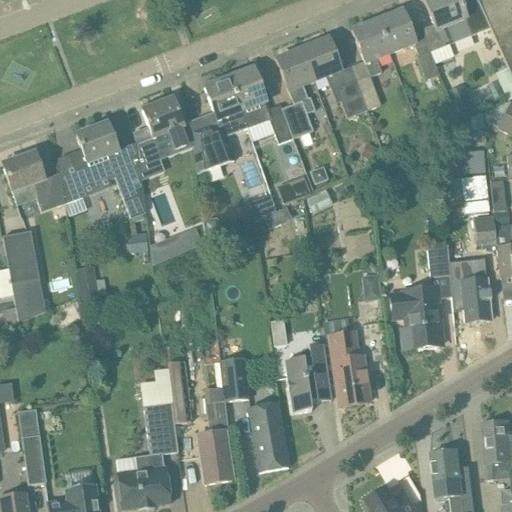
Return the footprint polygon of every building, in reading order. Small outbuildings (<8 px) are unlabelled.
[(421,31),(430,54),(453,44),(489,29),(476,1),(460,7),(457,0),(432,0),(424,3),(433,26),(421,31)] [(479,0),(478,0),(476,1),(489,29),(511,81),(511,0),(482,0),(480,1),(479,0)] [(439,78),(430,54),(421,31),(423,38),(413,42),(401,13),(400,13),(400,14),(376,23),(389,56),(413,47),(418,59),(417,59),(426,83),(439,78)] [(389,56),(376,23),(352,33),(352,32),(351,32),(369,78),(356,83),(367,112),(381,107),(378,101),(370,80),(381,75),(376,62),(389,56)] [(347,120),(367,112),(356,83),(344,87),(339,73),(340,73),(327,42),(301,52),(314,83),(330,77),(347,120)] [(314,83),(301,52),(275,62),(293,107),(281,111),(292,141),(313,133),(306,115),(314,112),(309,100),(307,101),(302,88),(314,83)] [(252,71),(228,80),(240,114),(246,131),(251,144),(274,136),(278,147),(292,141),(281,111),(269,116),(267,112),(264,105),(252,71)] [(246,131),(240,114),(228,80),(218,80),(215,81),(213,81),(213,86),(203,89),(216,124),(208,127),(211,136),(220,133),(222,132),(225,139),(246,131)] [(466,94),(451,101),(457,114),(472,108),(466,94)] [(151,139),(136,144),(138,166),(139,165),(139,170),(160,162),(194,149),(192,133),(191,125),(182,128),(179,120),(172,101),(158,107),(154,104),(142,108),(143,112),(141,113),(148,132),(151,139)] [(508,103),(494,111),(511,120),(511,103),(510,104),(508,103)] [(511,120),(494,111),(484,116),(484,123),(496,131),(497,129),(511,137),(511,120)] [(76,176),(60,182),(64,206),(84,199),(81,190),(113,178),(129,221),(145,215),(144,209),(144,208),(144,204),(139,165),(138,166),(136,144),(135,145),(135,151),(118,158),(107,126),(76,138),(81,152),(68,157),(76,176)] [(222,132),(220,133),(211,136),(208,127),(192,133),(194,149),(197,176),(233,163),(225,139),(222,132)] [(370,147),(364,159),(373,163),(378,151),(370,147)] [(483,154),(442,157),(445,179),(485,175),(483,154)] [(33,155),(1,167),(11,194),(31,188),(40,214),(64,206),(60,182),(45,187),(33,155)] [(327,182),(322,169),(309,174),(314,187),(315,187),(316,190),(327,186),(326,183),(327,182)] [(298,201),(311,196),(304,179),(291,184),(298,201)] [(332,206),(325,192),(306,202),(313,216),(332,206)] [(270,197),(247,205),(254,225),(263,221),(276,214),(270,197)] [(276,214),(263,221),(269,232),(286,224),(280,212),(276,214)] [(508,226),(507,214),(493,215),(494,228),(508,226)] [(492,221),(473,223),(475,244),(495,242),(492,221)] [(448,278),(444,238),(442,239),(441,227),(427,228),(428,240),(426,240),(429,279),(448,278)] [(195,231),(150,248),(152,268),(201,247),(195,231)] [(30,234),(2,239),(11,288),(39,283),(30,234)] [(145,235),(128,236),(130,255),(147,253),(145,235)] [(247,255),(238,236),(220,245),(229,264),(247,255)] [(511,246),(497,248),(500,280),(511,278),(511,246)] [(484,261),(448,265),(453,313),(463,312),(464,326),(490,323),(484,261)] [(54,273),(57,294),(76,291),(73,270),(54,273)] [(95,283),(93,270),(75,272),(79,302),(98,299),(97,298),(103,297),(101,282),(95,283)] [(366,301),(380,300),(378,275),(364,277),(366,301)] [(442,347),(436,291),(402,295),(402,296),(389,297),(392,322),(405,320),(406,333),(408,332),(410,349),(403,350),(403,351),(442,347)] [(74,306),(60,309),(62,317),(69,322),(77,320),(74,306)] [(15,311),(3,313),(5,329),(18,327),(15,311)] [(353,335),(328,338),(332,363),(336,389),(339,409),(369,404),(366,385),(362,358),(356,359),(353,335)] [(175,365),(173,347),(163,348),(166,367),(167,367),(174,426),(191,424),(183,365),(178,366),(178,365),(175,365)] [(331,403),(323,348),(307,350),(305,351),(303,351),(302,353),(301,354),(300,355),(299,357),(299,359),(299,360),(299,362),(283,364),(291,416),(311,413),(310,404),(316,404),(316,405),(331,403)] [(224,389),(226,404),(249,402),(244,360),(221,363),(224,389)] [(11,386),(0,387),(0,405),(13,404),(11,386)] [(203,391),(205,407),(226,404),(224,389),(203,391)] [(177,455),(171,405),(143,409),(149,458),(134,460),(136,474),(116,476),(121,511),(128,511),(137,511),(153,511),(153,509),(169,507),(164,470),(163,470),(162,457),(177,455)] [(288,470),(274,407),(246,413),(259,476),(288,470)] [(39,438),(35,412),(17,415),(28,488),(45,485),(39,438)] [(507,424),(482,426),(485,466),(484,466),(486,483),(510,481),(511,492),(501,493),(502,507),(511,505),(511,438),(508,438),(507,424)] [(232,483),(224,434),(195,439),(203,488),(232,483)] [(435,455),(431,456),(436,502),(452,500),(453,511),(474,511),(469,469),(459,470),(457,452),(445,454),(444,451),(434,452),(435,455)] [(415,511),(400,487),(390,494),(387,489),(364,503),(369,511),(415,511)] [(97,511),(94,488),(65,492),(66,503),(45,506),(45,511),(97,511)] [(28,511),(26,495),(0,498),(0,511),(28,511)]
